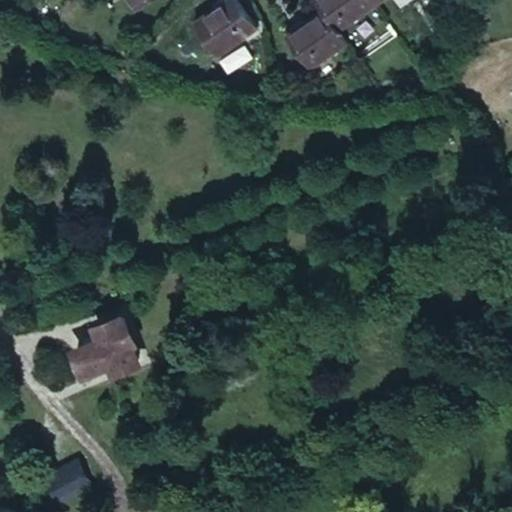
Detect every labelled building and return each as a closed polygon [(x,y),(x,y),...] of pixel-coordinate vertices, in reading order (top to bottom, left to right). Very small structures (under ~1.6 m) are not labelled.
[(186,11),(178,0),(135,0),(156,32),(186,11)] [(392,19),(379,0),(353,0),(339,10),(361,41),(392,19)] [(388,0),(397,14),(416,0),(388,0)] [(274,53),(254,20),(215,46),(235,77),(274,53)] [(363,60),(343,29),(309,53),(328,82),(363,60)] [(140,367),(129,336),(77,356),(86,382),(111,372),(113,379),(140,367)] [(82,459),(31,475),(43,509),(93,492),(82,459)]
